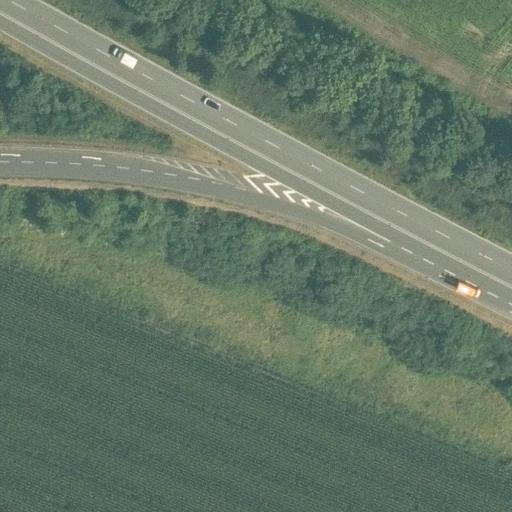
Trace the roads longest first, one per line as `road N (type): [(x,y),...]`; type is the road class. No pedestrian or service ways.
road 1 (trunk): [(453,239),(21,0)]
road 2 (trunk): [(0,155),(175,169),(453,239)]
